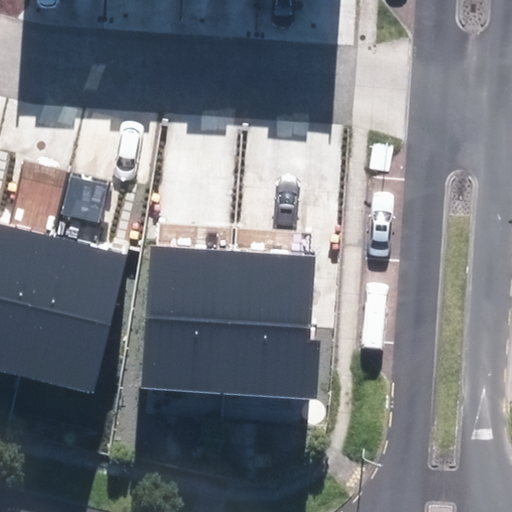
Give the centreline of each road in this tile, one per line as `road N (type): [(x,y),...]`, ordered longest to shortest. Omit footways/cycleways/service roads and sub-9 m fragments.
road 1 (residential): [(433,93),(0,51)]
road 2 (residential): [(407,511),(433,93)]
road 3 (residential): [(509,101),(485,511)]
